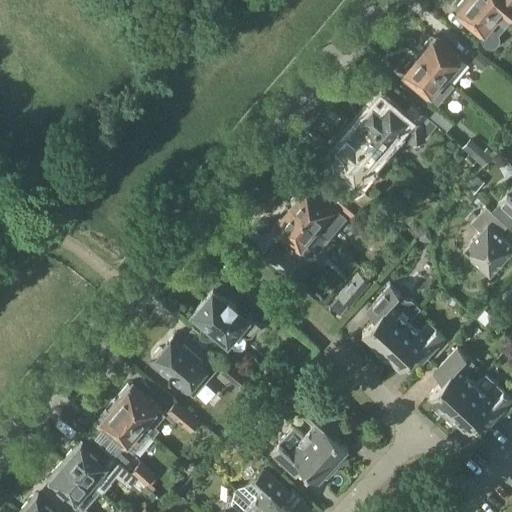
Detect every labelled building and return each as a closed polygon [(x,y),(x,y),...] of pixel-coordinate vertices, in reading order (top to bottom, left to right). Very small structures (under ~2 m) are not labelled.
[(508,23),(511,26),(511,25),(482,0),(461,0),(458,3),(460,6),(455,12),(456,13),(482,35),(482,39),(483,44),(487,47),(492,48),(496,46),(499,42),(500,37),(499,34),(508,23)] [(511,0),(482,0),(511,25),(511,0)] [(423,46),(418,53),(454,84),(455,83),(454,82),(470,63),(436,34),(434,37),(431,36),(423,45),(423,46)] [(454,84),(418,53),(414,57),(413,57),(405,66),(406,69),(404,72),(436,99),(441,99),(454,84)] [(483,69),(489,62),(479,53),(472,60),(483,69)] [(411,103),(404,112),(390,101),(388,103),(381,97),(375,104),(373,102),(362,115),(366,118),(358,127),(383,149),(400,129),(408,136),(409,142),(426,140),(425,135),(428,135),(437,125),(411,103)] [(438,107),(431,115),(447,130),(454,122),(438,107)] [(383,149),(358,127),(350,137),(347,134),(335,148),(336,149),(331,155),(338,162),(337,164),(356,180),(374,160),(381,166),(390,156),(383,149)] [(485,150),(471,138),(462,147),(483,165),(494,153),(487,147),(485,150)] [(469,154),(464,159),(469,164),(474,158),(469,154)] [(477,175),(466,186),(473,193),(484,181),(477,175)] [(355,184),(346,195),(368,213),(372,216),(382,205),(355,184)] [(511,184),(498,200),(511,212),(511,184)] [(291,204),(323,232),(333,220),(326,215),(333,206),(308,185),(291,204)] [(473,193),(466,186),(459,194),(468,203),(476,195),(473,193)] [(444,188),(437,195),(444,201),(451,194),(444,188)] [(368,213),(346,195),(344,193),(337,202),(360,222),(368,213)] [(323,232),(291,204),(273,225),(305,253),(323,232)] [(511,250),(511,249),(510,245),(511,244),(499,233),(507,224),(486,204),(470,221),(480,230),(471,240),(471,241),(472,256),(471,257),(489,273),(511,250)] [(417,237),(419,239),(423,241),(427,241),(432,241),(428,226),(417,237)] [(296,263),(274,244),(264,254),(287,274),(296,263)] [(371,280),(358,269),(337,294),(350,304),(371,280)] [(413,300),(407,300),(390,284),(370,305),(378,313),(362,331),(370,339),(369,345),(377,353),(420,307),(413,300)] [(251,335),(261,325),(249,315),(247,318),(234,307),(236,304),(229,297),(226,300),(213,288),(193,311),(228,341),(238,330),(245,336),(251,335)] [(420,307),(377,353),(386,361),(392,359),(400,367),(417,349),(425,357),(445,336),(428,319),(419,329),(409,320),(420,307)] [(153,359),(194,394),(217,367),(176,331),(163,346),(159,346),(153,353),(155,357),(153,359)] [(445,415),(476,382),(465,372),(474,362),(457,346),(437,368),(446,376),(429,394),(438,402),(436,408),(445,415)] [(220,371),(236,385),(249,396),(259,384),(230,359),(230,360),(220,371)] [(511,397),(485,372),(476,382),(445,415),(453,423),(459,421),(467,429),(484,412),(493,420),(511,398),(511,397)] [(122,394),(115,402),(148,432),(153,436),(159,429),(155,425),(165,413),(157,406),(159,404),(132,382),(130,384),(128,382),(119,392),(122,394)] [(177,401),(165,414),(174,423),(177,420),(190,431),(200,421),(177,401)] [(303,435),(336,466),(346,456),(344,450),(348,446),(330,430),(338,421),(317,401),(303,416),(313,425),(303,435)] [(148,432),(115,402),(107,411),(105,409),(97,418),(99,420),(97,423),(123,445),(125,443),(133,450),(148,432)] [(294,426),(284,436),(271,451),(292,471),(300,462),(304,466),(318,479),(321,475),(327,476),(336,466),(303,435),(294,426)] [(71,449),(64,457),(103,491),(116,476),(129,487),(137,477),(112,455),(105,463),(81,442),(74,450),(71,449)] [(103,491),(64,457),(55,468),(57,470),(50,479),(75,501),(91,483),(102,492),(103,491)] [(142,461),(132,471),(147,484),(156,473),(142,461)] [(250,482),(235,487),(262,511),(294,511),(277,496),(285,487),(264,467),(250,482)] [(262,511),(235,487),(231,502),(221,511),(262,511)] [(172,500),(168,505),(176,511),(182,511),(191,503),(180,493),(179,492),(172,500)] [(27,501),(20,509),(23,511),(58,511),(37,494),(29,503),(27,501)] [(73,510),(74,511),(91,511),(80,502),(73,510)]
